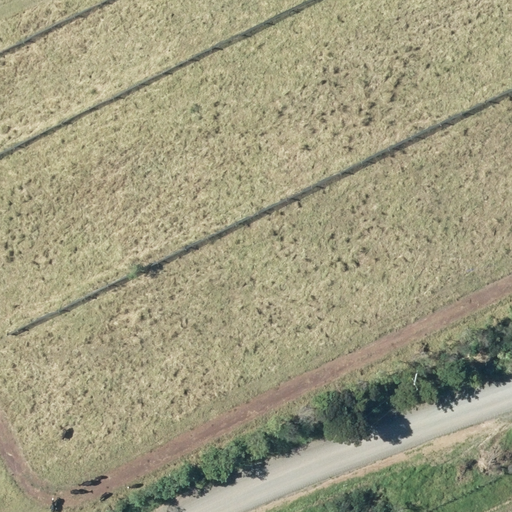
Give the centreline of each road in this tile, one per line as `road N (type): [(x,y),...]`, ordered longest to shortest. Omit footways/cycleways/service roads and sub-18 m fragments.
road 1 (track): [(511,287),(93,494),(56,499),(27,486),(0,436)]
road 2 (unclassified): [(198,511),(511,392)]
